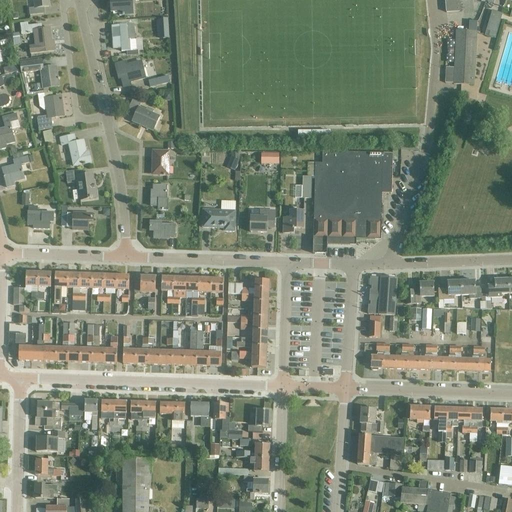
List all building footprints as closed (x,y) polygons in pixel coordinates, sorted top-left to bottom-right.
[(50,7),(48,0),(34,0),(35,8),(29,8),(30,15),(45,14),(44,8),(50,7)] [(129,8),(128,0),(110,0),(111,13),(111,17),(119,16),(119,19),(134,18),(133,8),(129,8)] [(445,0),(446,13),(460,12),(458,0),(445,0)] [(495,39),(502,14),(492,11),(484,36),(495,39)] [(168,19),(159,20),(160,39),(169,39),(168,19)] [(456,31),(454,85),(474,86),(477,22),(469,21),(468,31),(456,31)] [(27,24),(20,25),(21,35),(21,36),(28,36),(28,34),(34,33),(36,47),(30,47),(31,54),(37,54),(55,52),(53,39),(52,39),(50,29),(42,30),(42,25),(28,27),(27,24)] [(115,32),(112,33),(113,49),(121,49),(121,52),(137,51),(136,40),(135,40),(134,25),(133,26),(115,27),(115,32)] [(45,63),(42,63),(42,61),(19,64),(20,72),(41,70),(43,89),(59,87),(56,67),(46,69),(45,63)] [(130,82),(145,78),(141,62),(127,66),(126,62),(115,64),(119,80),(122,79),(124,88),(131,86),(130,82)] [(17,66),(11,67),(12,74),(19,72),(17,66)] [(168,76),(149,81),(151,88),(170,83),(168,76)] [(0,78),(0,107),(3,107),(6,107),(8,105),(9,102),(8,98),(5,96),(2,95),(0,97),(0,96),(0,89),(4,87),(2,78),(0,78)] [(44,112),(47,111),(48,117),(37,119),(39,132),(52,130),(52,124),(51,119),(64,117),(61,97),(53,98),(52,93),(37,96),(39,108),(44,112)] [(133,100),(126,115),(133,120),(132,122),(153,132),(160,117),(153,114),(154,111),(148,108),(146,111),(140,108),(141,104),(133,100)] [(5,129),(0,130),(0,150),(6,149),(5,146),(15,143),(11,130),(20,128),(18,121),(16,114),(1,118),(3,125),(4,124),(5,129)] [(51,131),(43,133),(46,143),(53,141),(51,131)] [(74,135),(60,138),(62,146),(69,144),(72,159),(77,158),(79,166),(91,163),(89,152),(86,153),(83,141),(75,142),(74,135)] [(152,157),(152,173),(159,173),(159,176),(169,177),(170,165),(168,165),(168,152),(155,151),(154,157),(152,157)] [(314,234),(314,235),(327,235),(327,245),(356,246),(356,240),(381,241),(383,194),(392,195),(393,178),(393,161),(394,154),(393,154),(384,154),(323,152),(323,153),(316,152),(315,166),(315,179),(314,234)] [(240,160),(240,153),(232,153),(232,159),(228,168),(235,171),(240,160)] [(14,166),(3,169),(5,176),(4,176),(7,188),(15,186),(14,183),(25,180),(21,166),(29,164),(28,158),(27,157),(24,158),(23,154),(13,156),(14,161),(13,161),(14,166)] [(280,165),(280,155),(262,155),(262,163),(269,163),(269,165),(280,165)] [(75,202),(80,201),(97,199),(95,182),(93,183),(92,176),(81,177),(80,171),(66,173),(67,184),(77,183),(78,191),(73,192),(75,202)] [(311,201),(312,179),(308,179),(302,178),(301,201),(311,201)] [(166,200),(167,187),(153,186),(153,192),(151,192),(151,207),(158,207),(158,211),(167,211),(168,200),(166,200)] [(217,210),(232,210),(232,201),(217,200),(217,210)] [(251,211),(250,233),(265,233),(265,228),(274,229),(275,212),(251,211)] [(235,232),(235,212),(203,212),(203,228),(224,229),(224,232),(235,232)] [(304,230),(304,212),(290,212),(290,219),(284,219),(283,234),(294,235),(294,229),(304,230)] [(34,226),(33,230),(49,230),(49,222),(53,223),(53,213),(28,213),(28,226),(34,226)] [(67,214),(67,228),(73,228),(73,231),(88,231),(88,224),(92,224),(92,215),(67,214)] [(175,237),(175,225),(161,225),(161,222),(150,222),(150,232),(154,232),(154,239),(169,240),(169,237),(175,237)] [(38,288),(38,274),(26,273),(26,287),(32,287),(31,299),(37,299),(38,294),(38,288)] [(51,274),(38,274),(38,288),(50,288),(51,274)] [(55,288),(54,304),(61,305),(61,298),(66,298),(67,289),(68,275),(55,274),(55,288)] [(68,275),(67,289),(73,289),(73,294),(72,301),(72,311),(79,311),(79,295),(80,289),(80,275),(68,275)] [(80,275),(80,289),(92,289),(92,276),(80,275)] [(92,289),(104,290),(105,276),(92,276),(92,289)] [(105,276),(104,290),(116,290),(117,276),(105,276)] [(117,276),(116,290),(129,291),(130,277),(117,276)] [(156,294),(156,278),(141,277),(141,293),(156,294)] [(174,305),(175,278),(162,278),(162,292),(168,292),(168,305),(174,305)] [(175,278),(174,305),(180,305),(180,299),(186,299),(187,279),(175,278)] [(370,287),(372,287),(372,292),(370,291),(369,302),(371,303),(371,306),(368,306),(368,315),(379,316),(394,317),(396,280),(382,279),(370,278),(370,287)] [(495,287),(489,287),(490,295),(490,297),(490,299),(491,299),(502,299),(502,295),(509,295),(509,280),(508,280),(507,278),(502,278),(501,281),(495,281),(495,287)] [(199,279),(187,279),(186,299),(192,299),(192,306),(198,306),(199,299),(198,299),(199,293),(199,279)] [(199,279),(199,293),(211,294),(211,279),(199,279)] [(211,279),(211,294),(223,294),(224,280),(211,279)] [(442,289),(438,289),(439,301),(439,309),(444,309),(444,301),(455,300),(455,297),(462,297),(462,282),(460,282),(460,280),(454,280),(455,282),(448,283),(448,289),(442,289)] [(463,282),(462,282),(462,297),(470,297),(470,300),(482,300),(482,298),(482,295),(481,288),(475,288),(475,282),(468,282),(468,280),(463,280),(463,282)] [(242,296),(269,297),(270,282),(255,281),(255,290),(243,289),(243,285),(234,285),(229,284),(228,295),(231,295),(237,295),(242,296)] [(138,285),(138,282),(130,282),(131,292),(137,292),(137,285),(138,285)] [(434,297),(434,283),(420,284),(420,294),(415,295),(414,291),(406,292),(407,305),(421,305),(421,298),(434,297)] [(242,296),(242,302),(248,302),(255,303),(254,311),(268,311),(269,297),(242,296)] [(421,309),(412,309),(411,321),(421,322),(421,309)] [(423,330),(431,330),(431,310),(423,310),(423,330)] [(268,311),(254,311),(254,325),(268,326),(268,311)] [(480,334),(480,322),(471,321),(471,333),(480,334)] [(173,353),(172,366),(184,367),(185,353),(178,353),(178,346),(178,340),(179,332),(177,332),(177,322),(173,322),(173,332),(173,339),(173,346),(173,353)] [(56,349),(56,363),(68,363),(69,324),(63,324),(62,349),(56,349)] [(69,324),(68,363),(80,363),(81,350),(74,350),(75,324),(69,324)] [(370,324),(369,324),(369,339),(380,339),(381,324),(370,324)] [(466,324),(456,324),(456,336),(466,337),(466,324)] [(254,325),(253,339),(267,340),(268,326),(254,325)] [(37,349),(32,348),(32,362),(44,362),(44,349),(44,342),(45,335),(45,326),(39,326),(39,342),(37,342),(37,349)] [(87,350),(81,350),(80,363),(92,364),(94,327),(88,327),(87,350)] [(100,327),(94,327),(92,364),(105,364),(105,351),(100,351),(100,338),(99,338),(100,327)] [(136,365),(136,352),(129,352),(130,339),(130,327),(124,327),(124,339),(123,365),(136,365)] [(209,348),(209,354),(209,368),(221,368),(222,332),(217,332),(216,348),(209,348)] [(185,353),(184,367),(197,367),(198,333),(192,333),(191,353),(185,353)] [(204,333),(198,333),(197,367),(209,368),(209,354),(203,354),(204,333)] [(32,362),(32,348),(25,348),(26,335),(21,335),(16,334),(16,341),(16,348),(19,348),(19,361),(32,362)] [(105,351),(105,364),(117,365),(118,338),(112,338),(111,345),(111,351),(105,351)] [(136,352),(136,365),(148,366),(148,352),(148,345),(149,338),(143,338),(143,345),(143,352),(136,352)] [(148,352),(148,366),(160,366),(160,353),(154,352),(154,345),(154,339),(149,338),(148,345),(148,352)] [(267,340),(253,339),(242,339),(242,343),(237,343),(237,348),(253,348),(253,354),(267,354),(267,340)] [(372,357),(371,369),(372,369),(372,371),(379,372),(379,369),(383,369),(384,356),(384,345),(377,345),(376,351),(378,351),(378,357),(372,357)] [(384,356),(383,369),(395,370),(396,358),(390,358),(390,356),(389,356),(390,345),(384,345),(384,356)] [(396,358),(395,370),(407,370),(408,346),(402,346),(402,358),(396,358)] [(408,346),(407,370),(419,371),(419,359),(414,358),(414,346),(408,346)] [(419,359),(419,371),(431,371),(432,347),(426,347),(425,359),(419,359)] [(432,347),(431,371),(443,372),(443,359),(437,359),(438,347),(432,347)] [(443,359),(443,372),(455,372),(456,347),(450,347),(449,360),(443,359)] [(456,347),(455,372),(467,372),(467,360),(461,360),(462,347),(456,347)] [(467,360),(467,372),(479,373),(479,348),(473,348),(473,360),(467,360)] [(485,348),(479,348),(479,373),(491,373),(491,361),(485,361),(485,348)] [(44,349),(44,362),(56,363),(56,349),(44,349)] [(173,353),(160,353),(160,366),(172,366),(173,353)] [(253,354),(240,353),(240,360),(246,360),(252,360),(252,369),(266,369),(267,354),(253,354)] [(509,374),(510,354),(499,354),(498,373),(509,374)] [(298,368),(289,368),(289,376),(298,376),(298,372),(298,368)] [(328,369),(328,370),(323,370),(323,374),(324,374),(324,377),(333,377),(333,374),(334,374),(334,370),(332,370),(332,369),(328,369)] [(97,430),(98,402),(85,401),(84,413),(92,413),(91,430),(97,430)] [(114,414),(115,402),(102,402),(102,413),(114,414)] [(115,402),(114,414),(114,420),(113,432),(120,433),(121,427),(118,427),(118,420),(126,421),(126,414),(127,415),(127,403),(115,402)] [(36,407),(35,415),(36,415),(38,415),(38,427),(44,427),(44,431),(61,431),(62,419),(55,419),(55,412),(59,412),(59,404),(52,404),(38,403),(38,407),(36,407)] [(143,432),(144,403),(131,403),(131,414),(132,414),(131,421),(138,421),(138,427),(136,427),(136,432),(136,435),(141,435),(141,432),(143,432)] [(144,403),(143,432),(147,432),(147,422),(149,422),(149,419),(155,420),(156,403),(144,403)] [(62,404),(61,410),(70,410),(69,416),(77,416),(77,405),(62,404)] [(172,416),(173,404),(160,404),(160,415),(172,416)] [(173,404),(172,416),(172,422),(172,429),(184,429),(183,423),(184,423),(184,417),(185,417),(185,404),(173,404)] [(208,419),(209,405),(191,405),(191,418),(208,419)] [(215,405),(214,420),(223,420),(223,431),(221,431),(221,439),(228,439),(229,431),(229,425),(230,413),(227,413),(228,406),(225,406),(215,405)] [(365,410),(361,409),(360,425),(361,425),(361,433),(377,434),(383,434),(384,423),(377,423),(377,425),(375,425),(376,410),(371,410),(371,408),(365,408),(365,410)] [(423,421),(430,422),(430,409),(411,408),(410,421),(417,421),(417,424),(423,424),(423,421)] [(446,440),(447,409),(434,409),(434,421),(439,421),(439,426),(438,433),(438,443),(445,444),(445,440),(446,440)] [(458,409),(447,409),(446,440),(451,440),(451,428),(458,428),(458,424),(458,409)] [(458,409),(458,424),(463,424),(463,428),(462,428),(462,434),(470,434),(471,410),(458,409)] [(471,410),(470,434),(469,442),(477,442),(477,429),(482,429),(482,410),(471,410)] [(491,410),(490,422),(496,422),(496,425),(497,425),(497,428),(497,435),(502,436),(503,411),(491,410)] [(511,410),(503,411),(502,436),(508,436),(508,428),(508,425),(509,425),(509,423),(511,422),(511,410)] [(271,428),(272,411),(257,411),(257,427),(249,427),(248,433),(263,434),(263,428),(271,428)] [(229,431),(228,439),(240,440),(241,440),(241,432),(229,431)] [(35,442),(35,449),(37,449),(37,453),(55,453),(55,445),(58,445),(58,440),(65,440),(65,434),(54,433),(53,439),(37,438),(37,442),(35,442)] [(377,463),(377,454),(390,455),(389,470),(403,472),(405,439),(359,436),(357,465),(369,466),(374,466),(374,463),(377,463)] [(209,459),(219,459),(220,445),(210,445),(209,459)] [(251,458),(269,459),(270,445),(256,445),(255,453),(238,452),(238,458),(251,458)] [(187,446),(187,459),(196,459),(196,446),(187,446)] [(269,459),(251,458),(250,465),(255,465),(254,473),(269,473),(269,459)] [(123,511),(148,511),(149,488),(151,488),(152,461),(123,459),(123,511)] [(454,459),(445,459),(445,462),(445,471),(454,472),(454,459)] [(482,464),(482,459),(470,459),(469,474),(481,474),(481,464),(482,464)] [(49,477),(49,460),(37,460),(36,477),(49,477)] [(182,473),(189,473),(188,462),(181,463),(182,473)] [(500,468),(498,485),(508,487),(511,487),(511,486),(511,469),(500,468)] [(255,477),(248,477),(244,477),(243,483),(247,483),(247,488),(247,487),(246,500),(253,501),(254,494),(268,495),(268,481),(255,481),(255,477)] [(402,488),(401,498),(400,504),(418,506),(417,511),(421,511),(426,511),(427,507),(425,506),(427,483),(419,482),(419,490),(402,488)] [(401,498),(402,488),(402,485),(389,484),(388,497),(401,498)] [(58,496),(58,487),(36,486),(35,500),(54,500),(54,496),(58,496)] [(427,507),(426,511),(452,511),(454,505),(449,504),(451,494),(430,491),(427,507)] [(476,497),(469,496),(467,508),(474,509),(476,497)] [(495,511),(497,500),(485,498),(483,510),(493,511),(495,511)] [(209,510),(209,499),(197,499),(197,509),(209,510)] [(511,500),(504,499),(502,511),(510,511),(511,502),(511,500)] [(85,511),(85,500),(76,501),(77,509),(77,511),(85,511)] [(371,511),(373,503),(365,502),(362,511),(371,511)]
